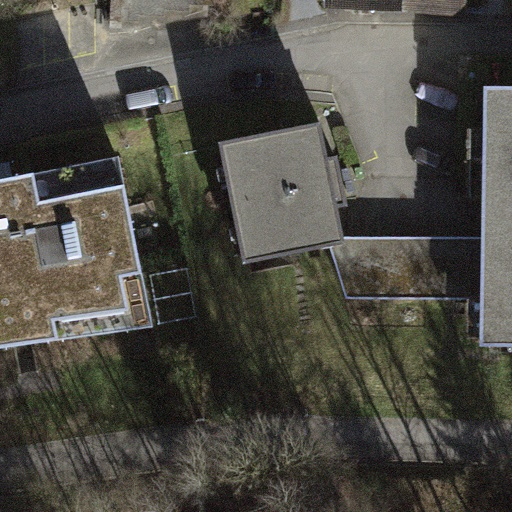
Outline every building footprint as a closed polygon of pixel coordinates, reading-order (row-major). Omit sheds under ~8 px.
[(217,0),(111,0),(111,22),(163,22),(163,6),(218,6),(217,0)] [(459,0),(325,0),(325,10),(459,13),(459,0)] [(511,89),(486,89),(483,236),(482,302),(481,343),(511,343),(511,89)] [(318,123),(221,142),(245,262),(329,245),(342,242),(341,236),(336,208),(347,206),(337,157),(325,159),(318,123)] [(122,159),(0,182),(0,348),(157,329),(122,159)] [(483,236),(341,236),(342,242),(329,245),(347,300),(482,302),(483,236)]
